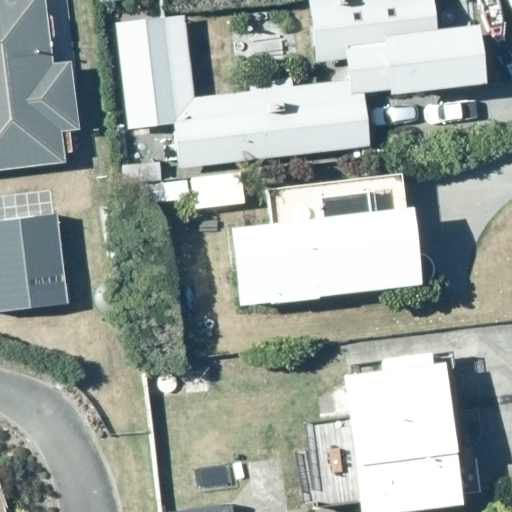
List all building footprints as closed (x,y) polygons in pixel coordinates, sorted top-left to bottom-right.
[(0,0),(0,169),(77,165),(75,138),(88,137),(83,60),(78,0),(0,0)] [(203,96),(194,14),(126,22),(138,129),(188,124),(193,167),(387,145),(381,97),(413,95),(511,83),(504,25),(477,28),(474,0),(321,0),(329,63),(362,59),(364,77),(203,96)] [(256,205),(253,170),(201,174),(203,209),(256,205)] [(434,289),(425,212),(410,214),(406,176),(269,191),(273,229),(241,233),(249,310),(434,289)] [(78,303),(69,214),(0,220),(0,290),(2,310),(78,303)] [(420,511),(483,504),(464,348),(399,355),(400,367),(364,371),(381,511),(420,511)]
